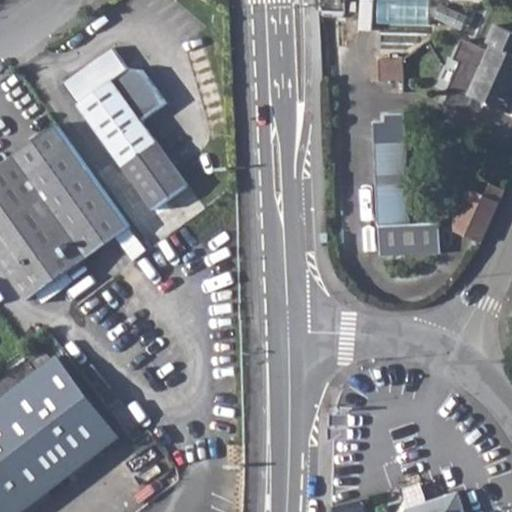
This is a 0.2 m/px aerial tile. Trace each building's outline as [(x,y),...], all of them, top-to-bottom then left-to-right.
[(379,37),(380,22),(434,25),(435,0),(365,0),(363,36),(379,37)] [(448,6),(443,19),(467,28),(472,15),(448,6)] [(489,42),(494,44),(492,49),(466,38),(456,61),(463,63),(450,91),(454,93),(450,103),(474,104),(477,97),(511,112),(511,30),(497,24),(489,42)] [(430,39),(404,58),(407,90),(446,62),(430,39)] [(114,50),(67,83),(156,208),(187,184),(143,123),(168,105),(144,73),(131,69),(129,70),(114,50)] [(380,115),(380,254),(444,255),(444,222),(411,222),(411,116),(380,115)] [(132,225),(59,125),(0,166),(0,257),(6,266),(30,300),(85,260),(132,225)] [(457,231),(479,246),(483,240),(506,190),(493,184),(487,195),(475,191),(471,190),(456,220),(457,231)] [(61,356),(0,403),(0,511),(22,511),(123,435),(61,356)] [(421,504),(415,511),(468,511),(462,491),(421,504)]
